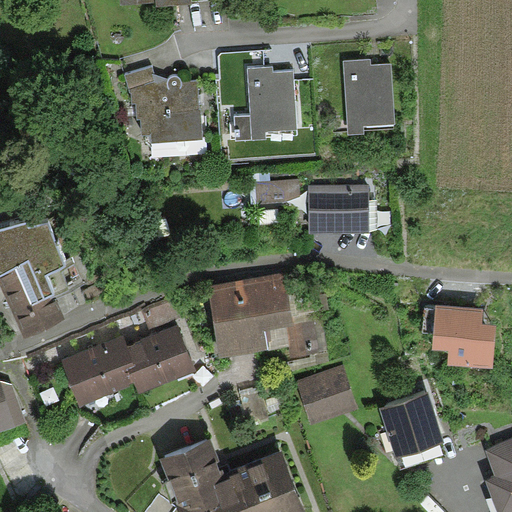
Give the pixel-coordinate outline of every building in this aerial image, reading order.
[(364,130),(395,129),(392,65),(370,66),(370,61),(365,61),(344,62),(348,135),(364,134),(364,130)] [(150,133),(204,130),(200,76),(172,77),(154,71),(154,63),(129,69),(150,133)] [(267,132),(298,130),(294,70),(273,72),(272,66),(248,67),(252,114),(229,116),(231,139),(267,137),(267,132)] [(258,181),(259,202),(301,200),(300,180),(258,181)] [(319,232),(370,231),(368,185),(309,187),(310,232),(319,232)] [(0,267),(0,283),(22,334),(61,319),(49,290),(57,287),(49,267),(66,260),(47,222),(28,225),(26,220),(0,227),(0,265),(1,267),(0,267)] [(209,284),(220,357),(269,349),(266,329),(293,325),(285,272),(248,278),(209,284)] [(62,357),(81,404),(135,382),(139,394),(195,371),(177,327),(183,324),(174,301),(141,314),(149,335),(127,344),(122,333),(90,346),(62,357)] [(433,349),(449,351),(448,364),(493,368),(497,327),(483,326),(484,310),(438,306),(433,349)] [(293,358),(318,354),(314,324),(289,327),(293,358)] [(310,422),(357,408),(344,366),(297,380),(310,422)] [(0,418),(13,414),(0,373),(0,418)] [(400,468),(446,453),(436,421),(427,393),(380,409),(400,468)] [(159,459),(179,511),(307,511),(284,450),(223,473),(211,439),(159,459)] [(488,479),(499,511),(503,511),(511,509),(511,443),(488,452),(496,476),(488,479)]
